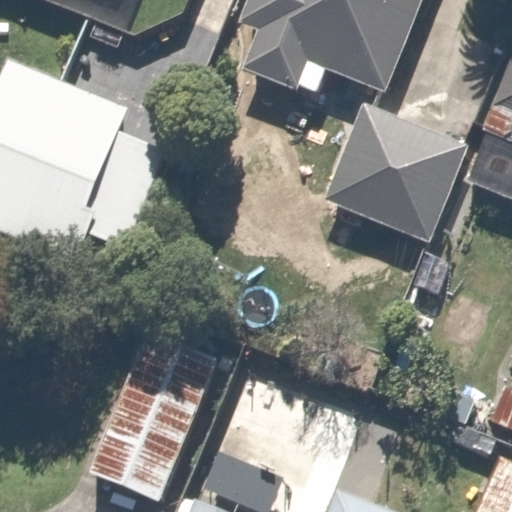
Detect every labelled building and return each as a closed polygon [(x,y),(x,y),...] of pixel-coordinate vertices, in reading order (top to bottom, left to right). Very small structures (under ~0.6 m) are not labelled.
[(107,0),(33,0),(102,20),(107,0)] [(221,0),(186,101),(290,137),(300,109),(353,127),(398,0),(221,0)] [(511,206),(511,49),(508,48),(459,189),(511,206)] [(0,260),(70,290),(131,147),(0,91),(0,260)] [(449,172),(342,127),(328,154),(300,225),(407,270),(449,172)] [(142,511),(201,385),(123,350),(53,503),(73,511),(142,511)] [(511,383),(504,380),(484,426),(511,438),(511,383)] [(511,511),(511,502),(477,486),(464,511),(511,511)] [(217,511),(188,498),(181,511),(217,511)]
